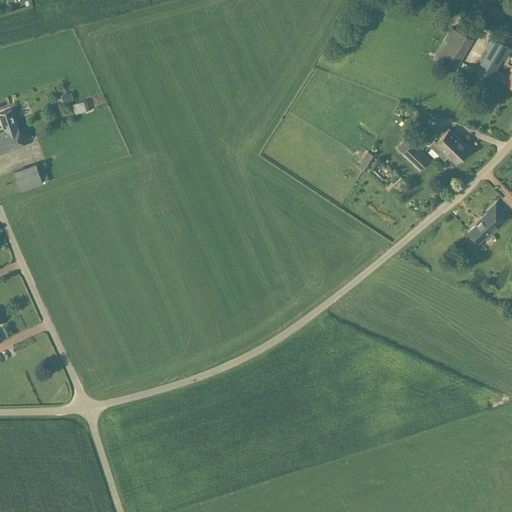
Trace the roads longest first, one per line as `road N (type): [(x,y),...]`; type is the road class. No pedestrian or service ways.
road 1 (unclassified): [(87,410),(203,376),(294,328),(511,143)]
road 2 (unclassified): [(87,410),(0,212)]
